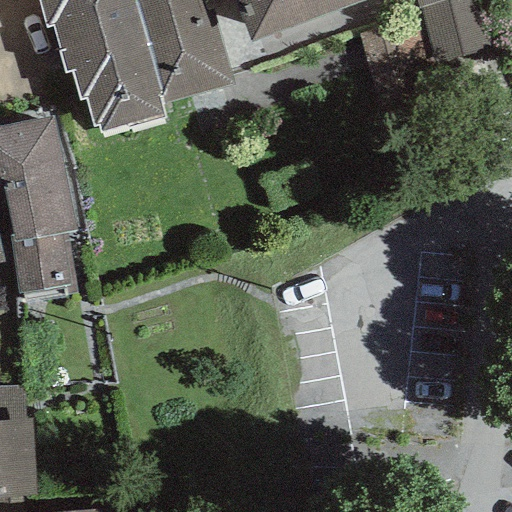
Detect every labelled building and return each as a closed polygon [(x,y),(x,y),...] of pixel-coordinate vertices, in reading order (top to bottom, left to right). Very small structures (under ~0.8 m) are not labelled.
[(128,130),(165,118),(162,103),(234,85),(215,28),(209,30),(198,0),(36,0),(44,29),(50,27),(64,75),(71,72),(79,101),(85,99),(93,129),(99,127),(99,134),(127,126),(128,130)] [(234,0),(250,43),(367,0),(234,0)] [(416,0),(419,10),(450,0),(416,0)] [(450,0),(419,10),(436,67),(491,52),(476,0),(450,0)] [(8,237),(17,296),(24,295),(24,302),(78,297),(67,233),(77,233),(49,118),(0,127),(0,188),(12,236),(8,237)] [(0,421),(24,420),(23,387),(0,387),(0,421)] [(0,500),(36,498),(32,419),(24,420),(0,421),(0,500)]
